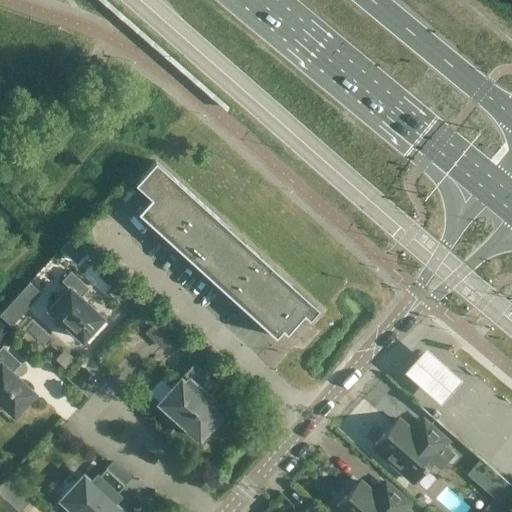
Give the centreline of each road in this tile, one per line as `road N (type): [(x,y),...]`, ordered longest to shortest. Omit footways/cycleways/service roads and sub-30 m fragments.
road 1 (trunk): [(263,0),(490,186)]
road 2 (tertiary): [(229,511),(421,295)]
road 3 (trunk): [(511,117),(371,0)]
road 4 (residential): [(165,475),(113,390),(80,425)]
road 5 (tertiary): [(490,186),(421,295)]
